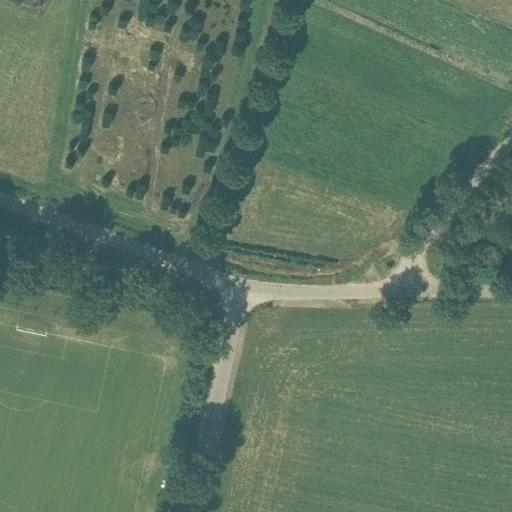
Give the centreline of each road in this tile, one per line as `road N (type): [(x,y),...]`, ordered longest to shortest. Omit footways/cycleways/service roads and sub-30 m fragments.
road 1 (unclassified): [(236,295),(0,207)]
road 2 (unclassified): [(186,511),(236,295)]
road 3 (unclassified): [(410,291),(426,229),(511,141)]
road 4 (unclassified): [(236,295),(410,291)]
